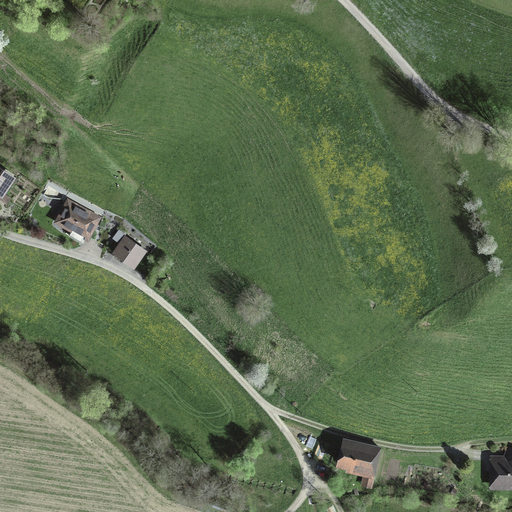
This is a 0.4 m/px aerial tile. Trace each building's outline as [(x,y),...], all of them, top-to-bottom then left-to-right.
[(0,169),(0,192),(2,194),(12,178),(0,169)] [(73,229),(69,235),(83,243),(97,218),(68,202),(58,221),(73,229)] [(133,264),(143,251),(125,239),(116,252),(133,264)] [(346,442),(341,462),(348,464),(346,471),(356,474),(357,472),(374,476),(380,450),(346,442)] [(495,483),(511,483),(511,460),(496,460),(495,483)]
